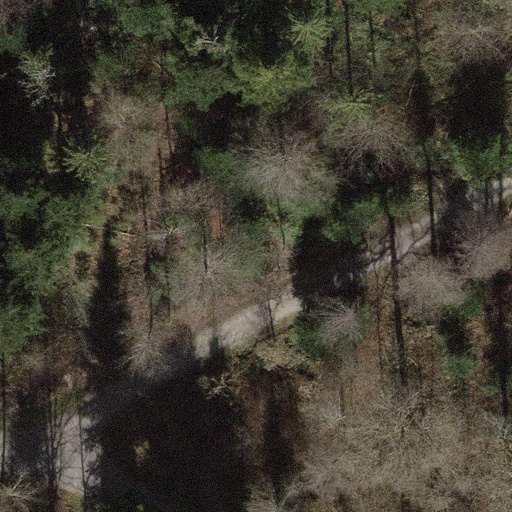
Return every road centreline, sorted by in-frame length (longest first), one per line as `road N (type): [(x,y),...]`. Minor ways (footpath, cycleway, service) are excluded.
road 1 (track): [(76,451),(98,404),(511,177)]
road 2 (track): [(0,461),(76,451),(175,511)]
